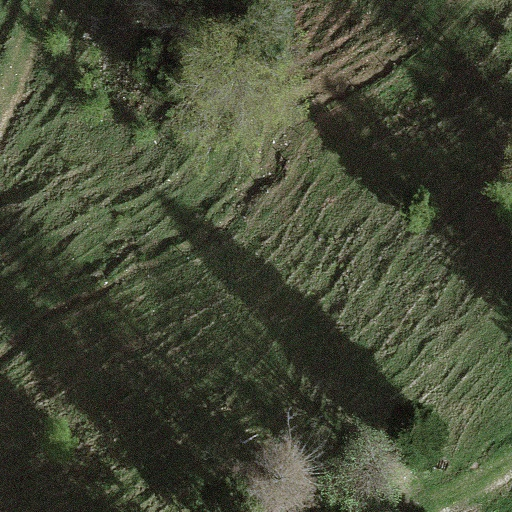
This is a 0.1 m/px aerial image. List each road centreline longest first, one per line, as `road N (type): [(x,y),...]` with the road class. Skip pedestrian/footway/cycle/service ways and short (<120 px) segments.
road 1 (track): [(0,124),(48,0)]
road 2 (track): [(397,511),(511,460)]
